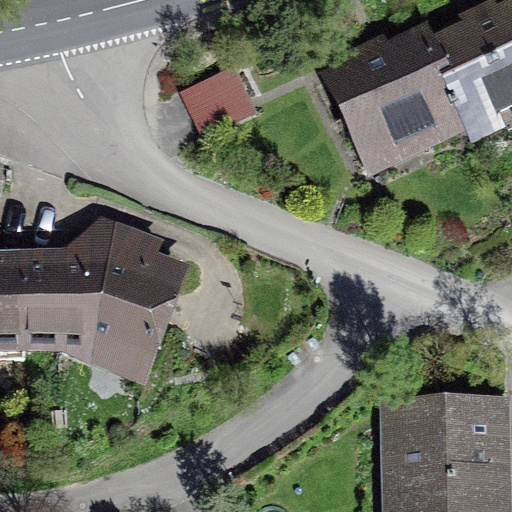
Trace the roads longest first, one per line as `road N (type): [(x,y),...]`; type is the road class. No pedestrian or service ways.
road 1 (residential): [(384,285),(170,191),(135,167),(80,95),(45,23)]
road 2 (residential): [(384,285),(341,356),(239,446),(150,492),(64,511)]
road 3 (residential): [(511,347),(384,285)]
